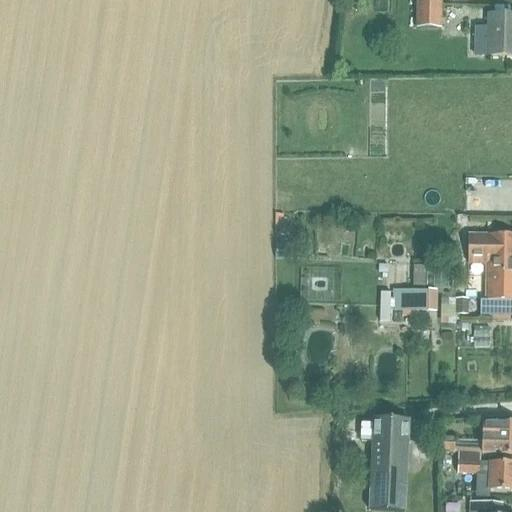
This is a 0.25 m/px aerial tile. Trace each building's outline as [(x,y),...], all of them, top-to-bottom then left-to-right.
[(441,0),(417,0),(417,30),(441,31),(441,0)] [(479,41),(488,41),(487,56),(511,56),(511,16),(488,16),(488,28),(479,28),(479,41)] [(487,236),(469,236),(468,258),(486,259),(486,302),(482,302),(482,314),(511,314),(511,236),(487,236)] [(413,267),(412,289),(426,290),(426,267),(413,267)] [(437,287),(436,302),(450,302),(450,288),(437,287)] [(419,311),(436,312),(436,292),(420,291),(419,311)] [(468,302),(456,301),(456,317),(467,317),(468,302)] [(468,317),(468,339),(485,338),(484,317),(468,317)] [(361,425),(360,442),(371,443),(368,503),(367,511),(371,511),(403,511),(404,505),(409,423),(372,420),(372,425),(361,425)] [(511,420),(496,420),(483,420),(482,451),(511,452),(511,420)] [(441,440),(441,452),(454,453),(455,441),(441,440)] [(511,462),(459,460),(458,475),(489,476),(489,489),(511,489),(511,462)] [(471,503),(470,511),(501,511),(502,505),(471,503)]
